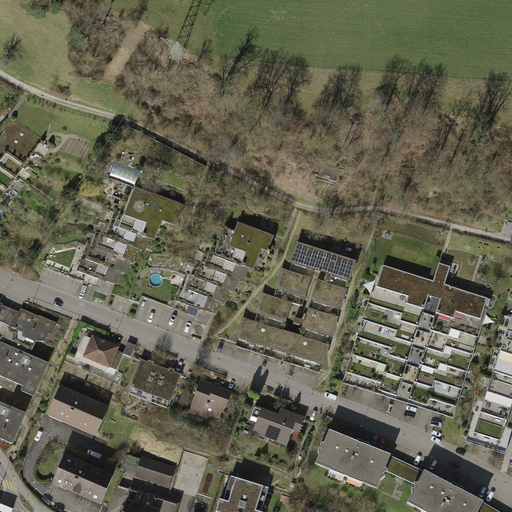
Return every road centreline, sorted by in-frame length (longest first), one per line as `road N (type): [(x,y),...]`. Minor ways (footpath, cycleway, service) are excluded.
road 1 (residential): [(511,488),(385,426),(0,279)]
road 2 (track): [(511,241),(380,209),(302,205),(135,124),(60,102),(0,72)]
